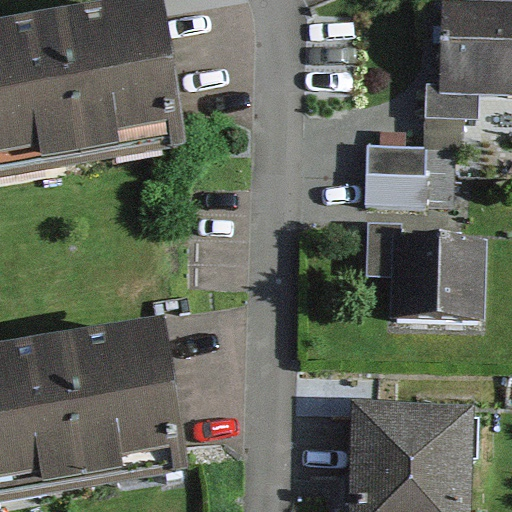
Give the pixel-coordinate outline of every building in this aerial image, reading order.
[(511,29),(440,24),(434,104),(511,110),(511,29)] [(152,28),(0,55),(0,181),(175,150),(152,28)] [(428,172),(371,172),(371,219),(428,220),(428,172)] [(485,256),(397,254),(396,330),(483,332),(485,256)] [(161,328),(0,353),(0,508),(185,480),(161,328)] [(464,511),(467,429),(357,426),(355,511),(464,511)]
